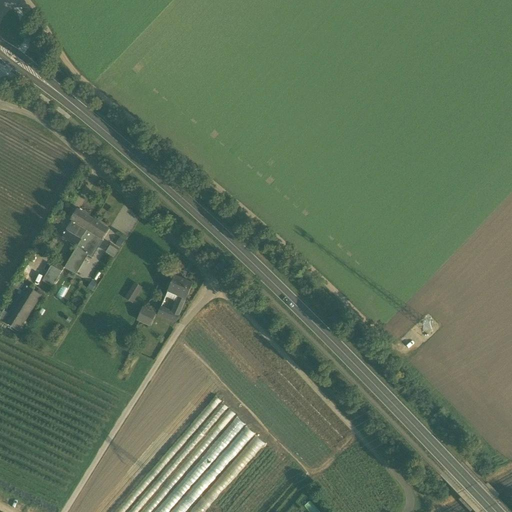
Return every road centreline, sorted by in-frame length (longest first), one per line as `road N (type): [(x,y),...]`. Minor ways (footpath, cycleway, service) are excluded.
road 1 (secondary): [(494,511),(203,219),(0,47)]
road 2 (track): [(27,0),(74,73),(308,266),(495,457)]
road 3 (residential): [(0,104),(41,120),(218,285),(410,492),(401,511)]
